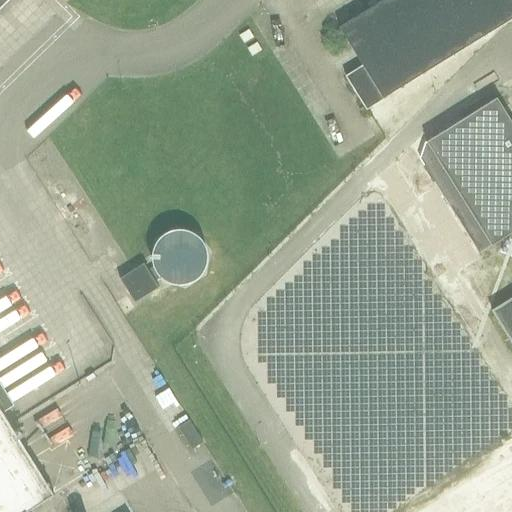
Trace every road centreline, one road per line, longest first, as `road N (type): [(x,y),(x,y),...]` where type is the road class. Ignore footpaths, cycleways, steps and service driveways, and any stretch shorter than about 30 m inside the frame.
road 1 (unknown): [(122,39),(15,110),(4,178),(182,454)]
road 2 (unknown): [(276,0),(379,162)]
